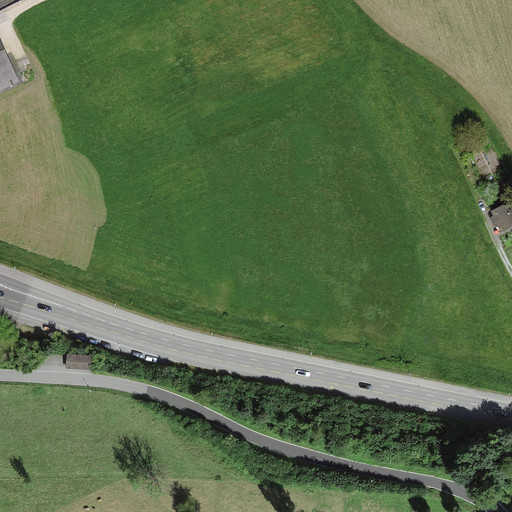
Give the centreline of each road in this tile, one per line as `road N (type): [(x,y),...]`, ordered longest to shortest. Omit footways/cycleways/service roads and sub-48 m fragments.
road 1 (primary): [(0,285),(201,353),(511,413)]
road 2 (tertiary): [(488,511),(299,453),(130,385),(0,374)]
